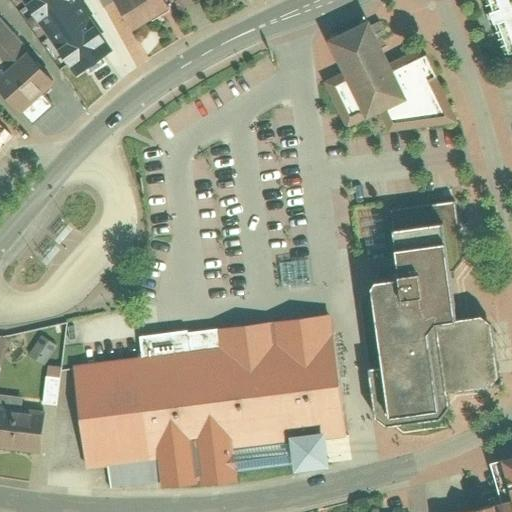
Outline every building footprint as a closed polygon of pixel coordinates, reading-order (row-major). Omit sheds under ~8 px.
[(85,0),(26,0),(78,72),(110,50),(87,17),(94,12),(85,0)] [(116,0),(137,30),(168,10),(161,0),(116,0)] [(511,0),(486,0),(506,54),(511,51),(511,0)] [(368,14),(325,36),(341,68),(322,78),(344,121),(377,104),(390,128),(459,123),(420,46),(392,61),(368,14)] [(0,59),(4,64),(0,67),(0,93),(19,114),(54,81),(0,22),(0,59)] [(452,208),(391,215),(398,276),(374,279),(383,358),(370,373),(376,423),(386,433),(440,427),(452,412),(450,396),(493,392),(501,382),(498,356),(495,330),(484,321),(453,324),(447,275),(459,263),(452,208)] [(281,260),(282,285),(310,284),(309,259),(281,260)] [(332,314),(144,338),(146,358),(71,368),(85,476),(141,469),(144,493),(231,482),(229,472),(280,465),(281,475),(313,471),(310,443),(348,438),(332,314)] [(44,403),(58,404),(61,366),(46,365),(44,403)] [(0,393),(0,447),(42,452),(47,410),(26,408),(27,397),(0,393)] [(511,511),(511,444),(494,449),(504,486),(511,511)] [(511,511),(504,486),(461,497),(463,511),(511,511)] [(463,511),(461,497),(423,503),(424,511),(463,511)]
